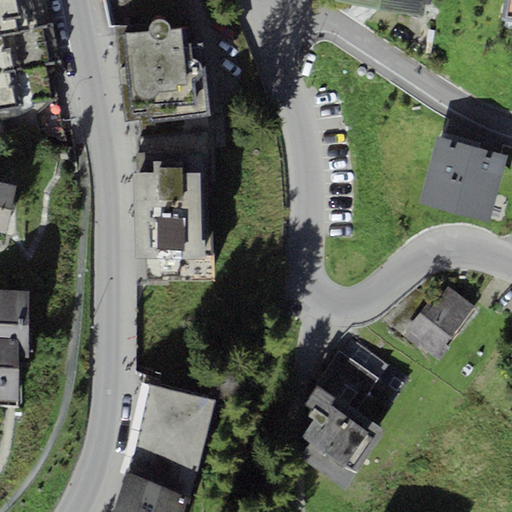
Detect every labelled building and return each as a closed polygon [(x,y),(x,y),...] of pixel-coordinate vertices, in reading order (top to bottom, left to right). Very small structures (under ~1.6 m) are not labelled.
[(47,0),(0,0),(0,148),(43,140),(40,125),(58,122),(47,63),(58,61),(47,0)] [(335,0),(423,15),(425,0),(335,0)] [(149,30),(124,31),(128,53),(132,53),(136,93),(129,94),(131,121),(141,119),(143,137),(209,128),(200,43),(190,43),(189,30),(182,30),(182,26),(170,27),(169,24),(167,19),(160,18),(152,22),(149,25),(149,30)] [(420,201),(489,221),(508,155),(439,136),(420,201)] [(157,172),(134,172),(135,256),(205,255),(205,238),(201,238),(200,174),(184,174),(184,166),(157,166),(157,172)] [(0,230),(7,232),(16,184),(0,180),(0,230)] [(443,282),(407,328),(423,340),(419,345),(440,361),(451,347),(447,343),(475,306),(443,282)] [(0,398),(18,398),(18,358),(28,357),(28,337),(28,289),(0,288),(0,398)] [(377,379),(338,352),(303,402),(313,409),(308,415),(313,419),(302,434),(311,440),(301,455),(346,487),(386,430),(356,409),(377,379)] [(214,399),(151,384),(134,452),(127,472),(112,511),(182,511),(190,493),(214,399)]
